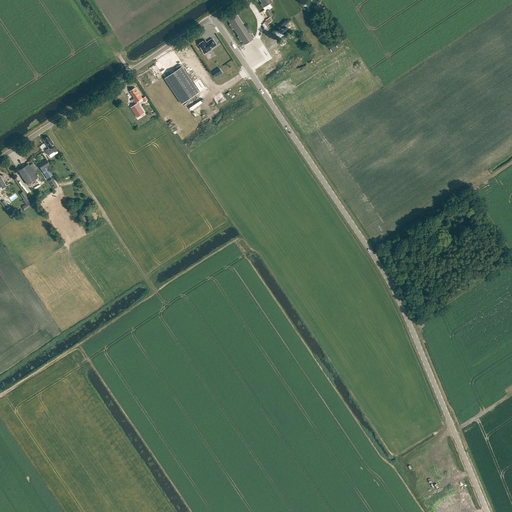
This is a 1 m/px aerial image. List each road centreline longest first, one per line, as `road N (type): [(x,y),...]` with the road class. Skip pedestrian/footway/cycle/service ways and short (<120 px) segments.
road 1 (unclassified): [(486,511),(396,295),(212,16)]
road 2 (unclassified): [(0,158),(212,16)]
